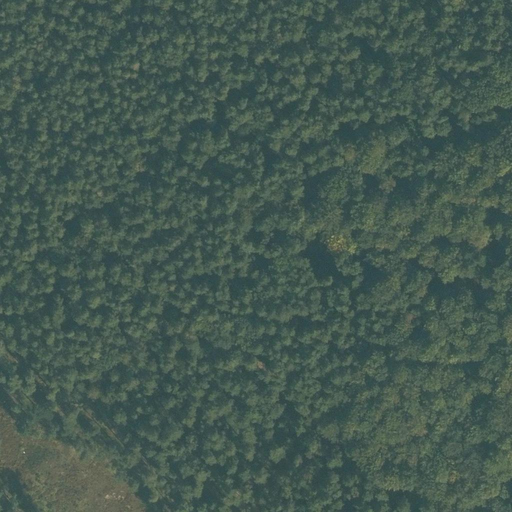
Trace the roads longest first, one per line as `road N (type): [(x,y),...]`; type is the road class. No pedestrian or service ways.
road 1 (track): [(440,511),(0,149)]
road 2 (track): [(0,280),(330,0)]
road 3 (track): [(511,226),(218,511)]
